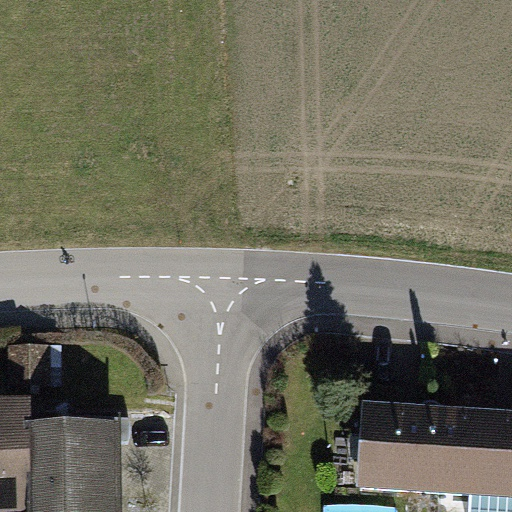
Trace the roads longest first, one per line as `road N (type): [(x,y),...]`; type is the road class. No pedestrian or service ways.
road 1 (residential): [(511,306),(227,278)]
road 2 (residential): [(211,511),(227,278)]
road 3 (residential): [(227,278),(0,281)]
